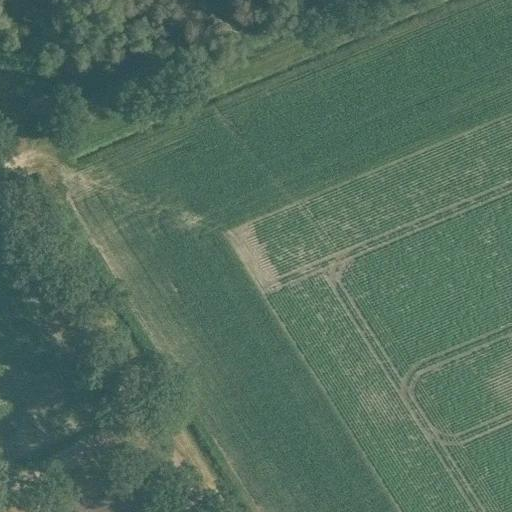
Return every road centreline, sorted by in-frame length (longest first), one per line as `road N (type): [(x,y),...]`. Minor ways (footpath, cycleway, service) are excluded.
road 1 (track): [(433,0),(0,179)]
road 2 (track): [(148,432),(0,185)]
road 3 (track): [(148,432),(0,503)]
